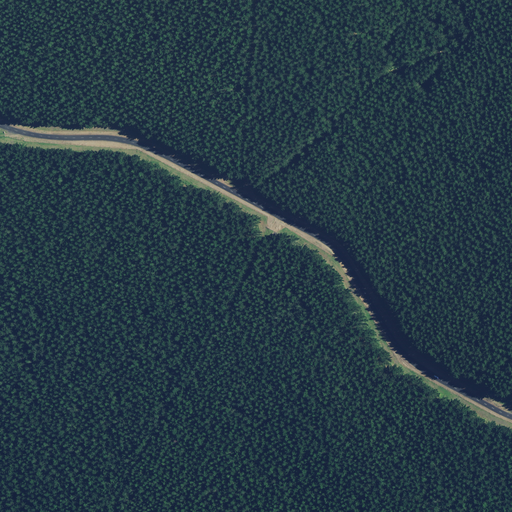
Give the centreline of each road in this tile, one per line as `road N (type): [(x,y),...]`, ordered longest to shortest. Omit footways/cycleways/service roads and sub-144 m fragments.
road 1 (unclassified): [(511,416),(411,361),(342,256),(321,238),(134,142),(0,125)]
road 2 (unknown): [(263,208),(216,288),(389,333)]
